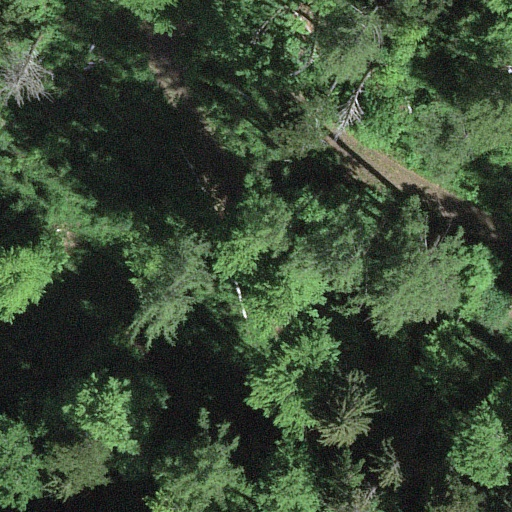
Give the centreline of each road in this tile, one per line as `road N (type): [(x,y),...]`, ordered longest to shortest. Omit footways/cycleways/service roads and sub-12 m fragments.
road 1 (track): [(386,511),(138,34),(162,0)]
road 2 (track): [(231,0),(335,153),(511,227)]
